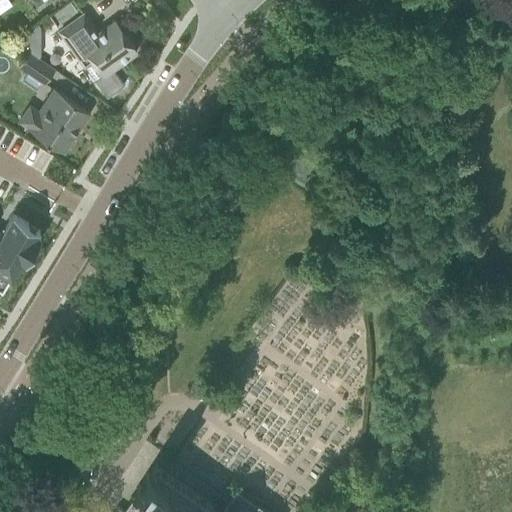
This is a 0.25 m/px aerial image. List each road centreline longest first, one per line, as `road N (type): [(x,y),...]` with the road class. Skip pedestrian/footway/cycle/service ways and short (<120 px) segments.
road 1 (tertiary): [(100,215),(223,18)]
road 2 (tertiary): [(0,383),(100,215)]
